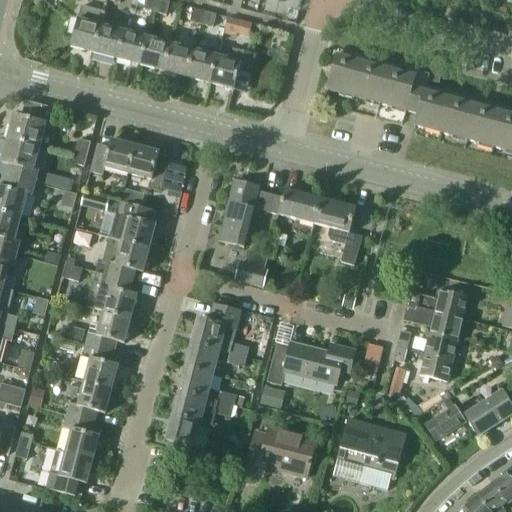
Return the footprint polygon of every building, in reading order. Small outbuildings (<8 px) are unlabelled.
[(145,0),(143,10),(154,13),(158,0),(156,0),(145,0)] [(158,0),(154,13),(166,16),(169,3),(158,0)] [(70,47),(94,53),(101,26),(104,13),(80,6),(70,47)] [(189,22),(201,25),(204,12),(192,9),(189,22)] [(204,12),(201,25),(212,29),(216,16),(204,12)] [(228,19),(225,31),(223,35),(235,38),(236,34),(249,37),(252,25),(228,19)] [(101,26),(94,53),(117,59),(124,32),(126,28),(116,25),(115,30),(101,26)] [(124,32),(117,59),(141,65),(148,38),(124,32)] [(148,38),(141,65),(164,71),(170,44),(148,38)] [(170,44),(164,71),(186,77),(194,50),(170,44)] [(217,56),(210,83),(234,90),(240,66),(252,69),(255,55),(233,49),(230,60),(217,56)] [(194,50),(186,77),(210,83),(217,56),(194,50)] [(511,155),(511,110),(425,87),(427,81),(438,84),(444,60),(428,56),(423,74),(338,51),(327,93),(416,117),(413,129),(511,155)] [(14,116),(8,140),(38,148),(44,126),(50,127),(54,111),(25,103),(21,118),(14,116)] [(71,116),(69,124),(79,127),(81,119),(71,116)] [(10,165),(7,178),(35,186),(38,173),(32,171),(38,148),(8,140),(2,163),(10,165)] [(84,167),(90,145),(77,141),(72,164),(84,167)] [(89,173),(102,176),(104,169),(127,175),(134,147),(109,141),(107,149),(97,146),(89,173)] [(134,147),(127,175),(150,181),(149,189),(159,192),(167,164),(156,162),(158,154),(134,147)] [(0,186),(0,213),(20,219),(26,196),(32,197),(35,186),(7,178),(4,188),(0,186)] [(254,210),(278,216),(283,198),(282,197),(258,191),(260,186),(234,179),(218,242),(243,249),(254,210)] [(283,198),(278,216),(313,225),(320,199),(285,189),(282,197),(283,198)] [(115,215),(108,239),(148,250),(154,225),(151,224),(154,213),(108,201),(84,194),(80,206),(104,213),(115,215)] [(327,237),(331,242),(345,246),(340,263),(354,267),(362,238),(349,235),(356,209),(320,199),(313,225),(329,229),(327,237)] [(0,251),(16,256),(20,244),(14,242),(20,219),(0,213),(0,251)] [(148,250),(108,239),(102,261),(98,260),(94,273),(96,273),(96,274),(131,283),(134,270),(142,272),(148,250)] [(0,289),(2,290),(5,276),(11,277),(13,268),(16,256),(0,251),(0,289)] [(65,265),(61,279),(78,283),(82,270),(65,265)] [(236,281),(235,282),(263,289),(267,272),(264,271),(239,265),(237,276),(236,281)] [(88,309),(102,313),(129,320),(136,297),(128,295),(131,283),(96,274),(88,309)] [(0,326),(15,330),(18,319),(0,314),(0,296),(2,290),(0,289),(0,326)] [(411,294),(407,309),(417,312),(418,310),(463,321),(469,299),(442,292),(440,301),(411,294)] [(197,319),(191,345),(229,355),(246,359),(249,349),(232,344),(241,312),(214,305),(209,322),(197,319)] [(511,307),(507,306),(501,328),(511,330),(511,307)] [(404,321),(432,328),(431,335),(458,342),(463,321),(418,310),(417,312),(407,309),(404,321)] [(88,334),(85,346),(113,353),(116,341),(123,343),(129,320),(102,313),(96,336),(88,334)] [(0,354),(4,341),(12,343),(15,330),(0,326),(0,354)] [(402,331),(399,341),(409,344),(411,334),(402,331)] [(431,335),(425,356),(453,363),(458,342),(431,335)] [(404,363),(409,344),(399,341),(394,361),(404,363)] [(278,347),(269,383),(280,386),(283,374),(335,387),(339,373),(349,375),(355,352),(330,346),(328,354),(290,344),(289,349),(278,347)] [(191,345),(184,369),(212,376),(216,361),(227,364),(243,368),(246,359),(229,355),(191,345)] [(72,379),(84,382),(111,390),(117,367),(110,365),(113,353),(85,346),(83,356),(78,355),(72,379)] [(447,384),(453,363),(425,356),(420,377),(447,384)] [(184,369),(178,392),(206,399),(212,376),(184,369)] [(395,369),(389,395),(388,396),(398,400),(399,401),(396,404),(415,421),(421,414),(407,399),(404,402),(400,398),(399,398),(406,371),(395,369)] [(70,404),(67,417),(93,424),(97,412),(104,414),(111,390),(84,382),(77,406),(70,404)] [(0,402),(20,408),(25,391),(1,384),(0,388),(0,402)] [(511,415),(511,388),(464,418),(477,438),(511,415)] [(436,442),(463,424),(456,414),(465,408),(456,394),(453,395),(451,391),(447,393),(446,392),(439,396),(438,394),(418,406),(423,413),(428,411),(428,410),(442,402),(448,412),(426,427),(436,442)] [(178,392),(172,416),(200,423),(211,426),(212,426),(215,412),(230,417),(233,407),(217,402),(206,399),(178,392)] [(220,393),(217,402),(233,407),(236,397),(220,393)] [(193,447),(200,423),(172,416),(166,440),(193,447)] [(71,431),(65,453),(92,461),(98,437),(91,435),(93,424),(67,417),(64,429),(71,431)] [(348,420),(335,465),(363,473),(360,484),(387,491),(390,480),(393,481),(406,436),(348,420)] [(0,432),(0,454),(8,456),(16,428),(3,424),(1,433),(0,432)] [(224,440),(227,431),(212,426),(211,426),(208,435),(224,440)] [(255,433),(246,468),(246,469),(259,472),(260,467),(307,480),(317,441),(269,428),(267,436),(255,433)] [(26,460),(33,436),(21,433),(14,457),(26,460)] [(46,489),(74,497),(78,482),(86,484),(92,461),(65,453),(65,454),(56,451),(46,489)] [(8,480),(20,483),(22,475),(10,473),(8,480)] [(491,486),(506,504),(511,499),(511,480),(506,474),(491,486)] [(478,497),(489,511),(496,511),(506,504),(491,486),(478,497)] [(464,511),(489,511),(478,497),(463,510),(464,511)]
